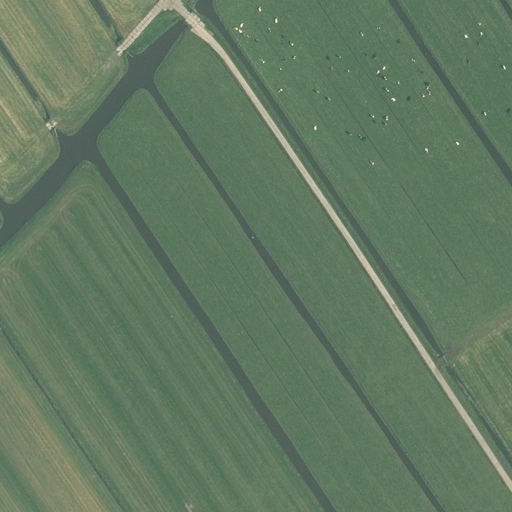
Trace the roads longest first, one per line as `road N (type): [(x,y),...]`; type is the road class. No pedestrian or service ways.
road 1 (track): [(176,0),(215,38),(511,481)]
road 2 (track): [(0,169),(163,0)]
